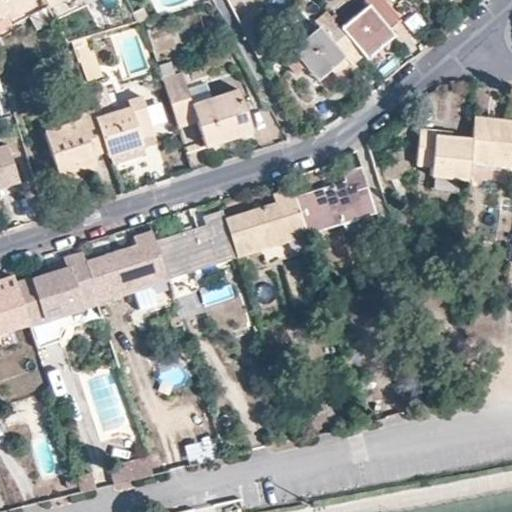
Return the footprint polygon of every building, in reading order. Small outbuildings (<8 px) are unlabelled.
[(0,0),(0,16),(5,14),(13,27),(28,18),(36,30),(54,21),(48,9),(43,0),(0,0)] [(43,0),(48,9),(64,0),(43,0)] [(256,13),(260,9),(252,0),(230,0),(242,24),(256,13)] [(352,41),(367,58),(394,36),(389,28),(400,19),(383,0),(364,0),(368,4),(340,27),(352,41)] [(340,27),(327,11),(316,21),(318,26),(283,56),(298,73),(305,67),(317,80),(345,58),(340,50),(352,41),(340,27)] [(242,24),(251,41),(269,30),(256,13),(242,24)] [(79,62),(88,59),(83,40),(73,43),(79,62)] [(88,59),(79,62),(86,83),(100,78),(93,57),(88,59)] [(180,75),(163,80),(177,128),(196,123),(204,147),(252,132),(239,91),(211,100),(191,106),(186,91),(180,75)] [(207,84),(186,91),(191,106),(211,100),(207,84)] [(105,89),(89,94),(93,109),(96,118),(113,113),(105,89)] [(106,151),(108,157),(111,156),(142,146),(140,138),(153,134),(142,98),(129,102),(130,108),(113,113),(96,118),(106,151)] [(94,155),(106,151),(96,118),(93,109),(80,113),(82,121),(44,133),(58,175),(96,164),(94,155)] [(511,119),(474,116),(471,138),(469,162),(511,166),(511,119)] [(430,176),(467,180),(469,162),(471,138),(452,136),(452,131),(420,128),(415,165),(431,167),(430,176)] [(142,146),(111,156),(113,164),(144,153),(142,146)] [(0,190),(18,185),(7,148),(0,150),(0,190)] [(97,170),(96,164),(58,175),(62,187),(83,181),(81,175),(97,170)] [(294,196),(306,234),(340,223),(345,237),(363,232),(359,217),(376,211),(361,166),(343,172),(344,179),(294,196)] [(224,218),(236,256),(261,248),(303,235),(306,234),(294,196),(292,188),(273,195),(275,201),(224,218)] [(155,240),(168,278),(236,256),(224,218),(222,210),(204,216),(206,224),(155,240)] [(85,261),(98,300),(135,288),(152,283),(168,278),(155,240),(153,231),(134,238),(136,245),(85,261)] [(303,235),(261,248),(266,263),(307,249),(303,235)] [(94,301),(98,300),(85,261),(83,254),(64,260),(67,268),(16,284),(28,322),(36,348),(60,340),(59,334),(60,331),(65,327),(99,317),(94,301)] [(0,331),(28,322),(16,284),(13,276),(0,279),(0,331)] [(158,300),(152,283),(135,288),(140,306),(158,300)] [(215,440),(184,447),(189,467),(220,460),(215,440)] [(112,466),(117,484),(153,475),(147,455),(112,466)] [(76,475),(81,492),(97,489),(92,471),(76,475)]
